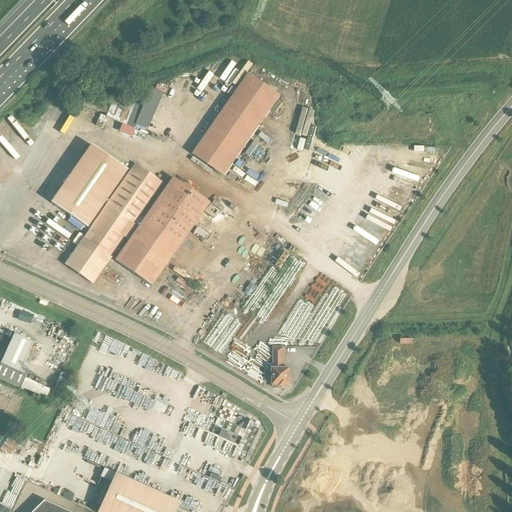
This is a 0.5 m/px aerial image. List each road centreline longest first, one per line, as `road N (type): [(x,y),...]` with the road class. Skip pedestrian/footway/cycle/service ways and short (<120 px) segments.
road 1 (tertiary): [(300,423),(412,241),(511,104)]
road 2 (unclassified): [(0,269),(135,331),(300,423)]
